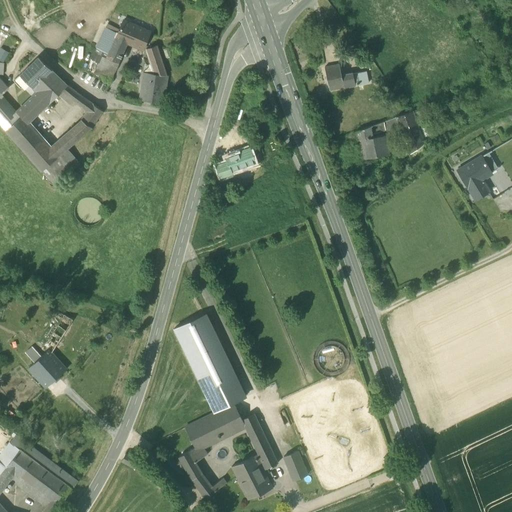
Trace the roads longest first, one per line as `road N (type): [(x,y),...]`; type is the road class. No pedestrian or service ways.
road 1 (secondary): [(264,25),(439,511)]
road 2 (tertiary): [(77,511),(135,412),(210,132)]
road 3 (unclassified): [(210,132),(101,98),(31,45),(5,0)]
road 4 (tertiary): [(210,132),(231,66),(264,25)]
